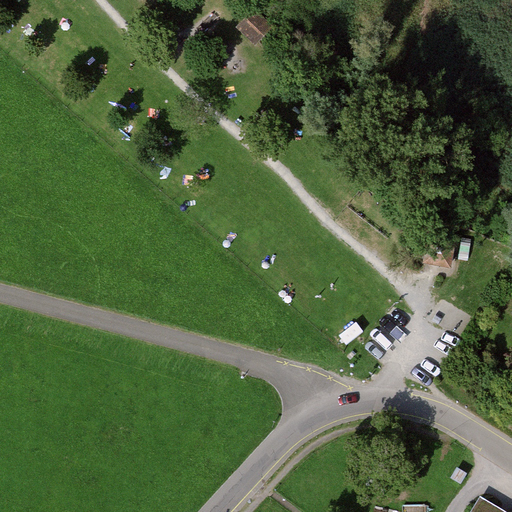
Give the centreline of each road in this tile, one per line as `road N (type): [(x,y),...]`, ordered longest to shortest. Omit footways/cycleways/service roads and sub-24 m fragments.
road 1 (residential): [(319,405),(301,380),(275,366),(0,292)]
road 2 (residential): [(511,454),(469,425),(376,395),(319,405)]
road 3 (residential): [(319,405),(214,511)]
